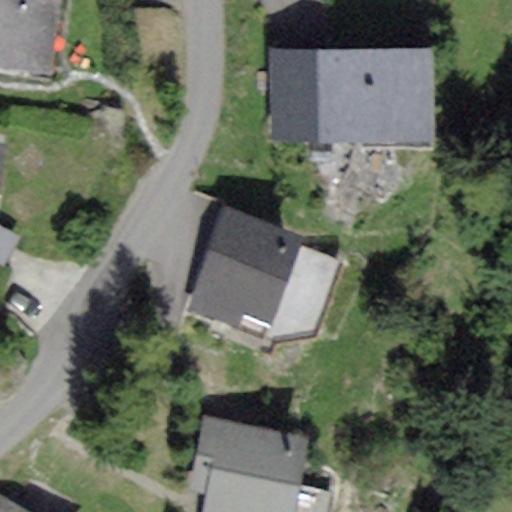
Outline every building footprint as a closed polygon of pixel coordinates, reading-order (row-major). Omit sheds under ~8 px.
[(54,0),(0,0),(0,59),(45,66),(54,0)] [(427,57),(280,56),(280,136),(427,137),(427,57)] [(297,240),(230,217),(199,304),(236,317),(240,306),(270,316),(297,240)] [(254,430),(211,422),(197,491),(209,493),(205,511),(286,511),(301,440),(254,430)] [(21,511),(0,500),(0,511),(21,511)]
